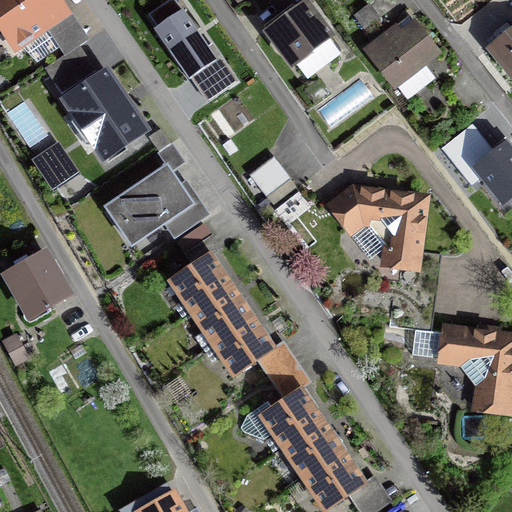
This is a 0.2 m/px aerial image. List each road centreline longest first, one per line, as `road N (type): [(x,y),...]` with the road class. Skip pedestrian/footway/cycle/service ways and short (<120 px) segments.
road 1 (residential): [(94,0),(442,511)]
road 2 (residential): [(0,145),(209,511)]
road 3 (residential): [(210,0),(325,164)]
road 4 (residential): [(422,0),(511,118)]
